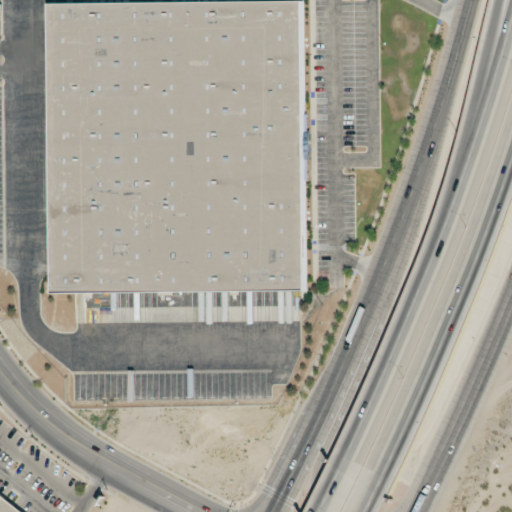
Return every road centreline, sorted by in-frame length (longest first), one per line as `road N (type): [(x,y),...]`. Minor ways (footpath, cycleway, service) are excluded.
road 1 (secondary): [(472,0),(381,284),(274,511)]
road 2 (motorway): [(511,14),(446,219),(348,457)]
road 3 (motorway): [(389,475),(511,153)]
road 4 (secondary): [(381,284),(379,322),(317,476),(337,511),(433,485)]
road 5 (tertiary): [(0,369),(96,454),(200,511)]
road 6 (secondary): [(420,511),(511,292)]
road 7 (motorway): [(499,0),(446,219)]
